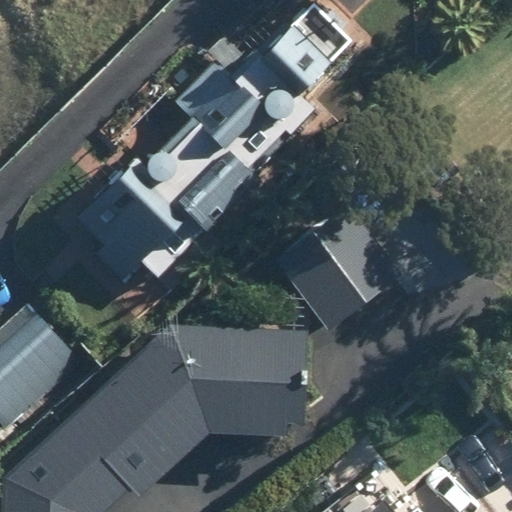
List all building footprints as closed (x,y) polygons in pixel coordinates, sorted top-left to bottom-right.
[(71,220),(124,277),(355,66),(302,9),(238,68),(224,53),(179,94),(193,109),(71,220)] [(282,255),(335,325),(415,265),(362,195),(282,255)] [(87,356),(35,297),(0,328),(0,370),(31,405),(87,356)] [(180,317),(20,463),(18,511),(109,511),(110,507),(144,476),(153,486),(222,423),(313,427),(317,323),(180,317)] [(418,511),(394,481),(355,511),(418,511)]
